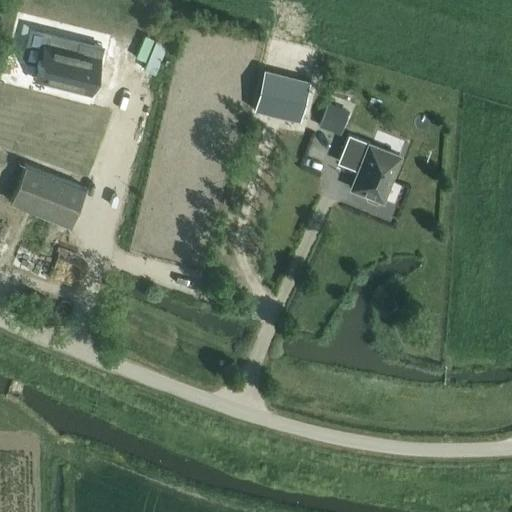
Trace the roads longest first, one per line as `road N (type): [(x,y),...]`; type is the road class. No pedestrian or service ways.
road 1 (unclassified): [(511,451),(397,450),(288,428),(0,319)]
road 2 (unknown): [(97,262),(274,320)]
